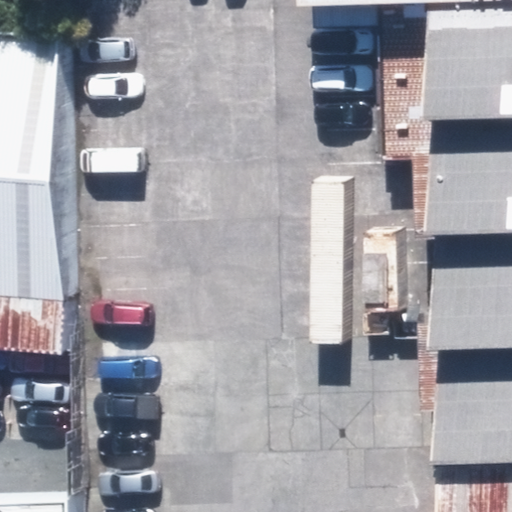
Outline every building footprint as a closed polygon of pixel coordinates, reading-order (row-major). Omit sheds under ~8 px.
[(511,1),(427,2),(442,468),(511,466),(511,1)] [(73,32),(0,26),(0,344),(76,349),(73,32)] [(346,169),(310,170),(314,329),(350,328),(346,169)] [(341,416),(302,416),(301,491),(340,492),(341,416)] [(511,511),(511,466),(442,468),(443,511),(511,511)] [(78,511),(78,488),(0,490),(0,511),(78,511)]
